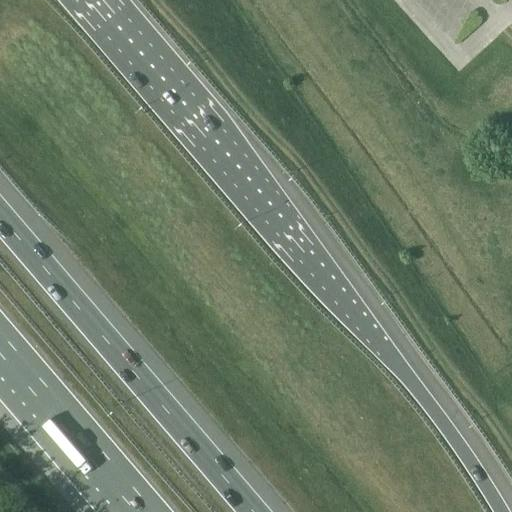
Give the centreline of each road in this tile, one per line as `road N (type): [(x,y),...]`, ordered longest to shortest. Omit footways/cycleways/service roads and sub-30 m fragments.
road 1 (motorway): [(502,511),(384,349),(86,0)]
road 2 (motorway): [(257,511),(0,210)]
road 3 (motorway): [(0,348),(141,511)]
